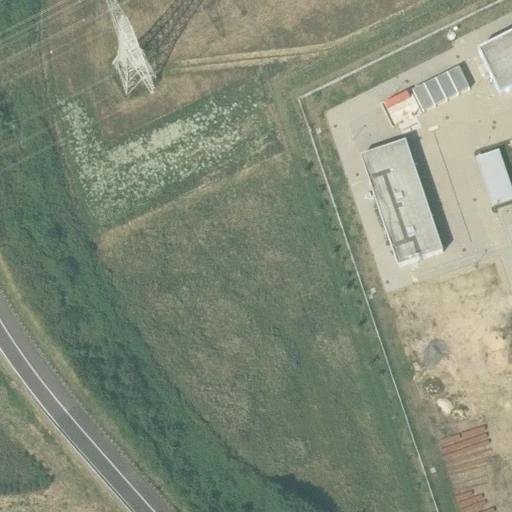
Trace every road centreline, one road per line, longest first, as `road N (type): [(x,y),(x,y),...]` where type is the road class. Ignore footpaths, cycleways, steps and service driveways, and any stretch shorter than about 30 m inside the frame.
road 1 (track): [(17,0),(16,56),(64,247),(153,395),(233,495)]
road 2 (motorway): [(144,511),(30,380),(0,331)]
